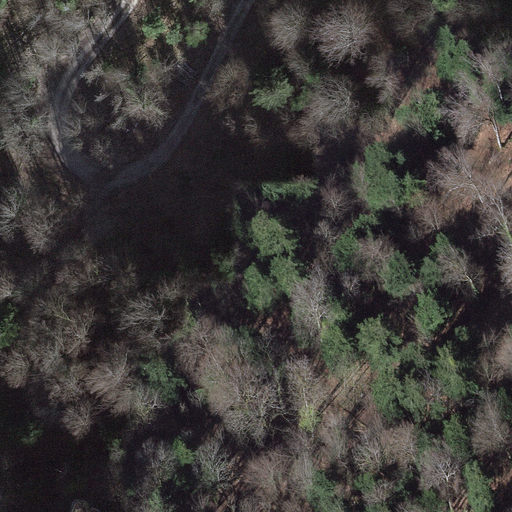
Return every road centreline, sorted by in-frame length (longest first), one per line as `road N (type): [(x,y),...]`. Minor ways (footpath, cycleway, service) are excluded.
road 1 (track): [(131,0),(72,82),(69,158),(93,179),(140,168),(179,128),(254,0)]
road 2 (track): [(444,511),(511,411)]
